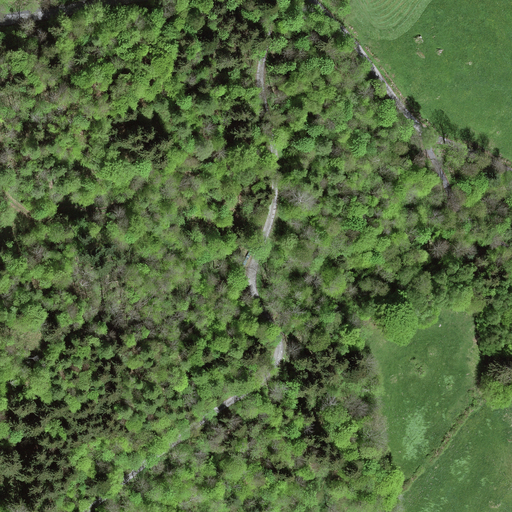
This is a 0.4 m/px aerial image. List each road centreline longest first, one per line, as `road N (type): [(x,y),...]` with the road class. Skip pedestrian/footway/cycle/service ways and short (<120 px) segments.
road 1 (track): [(82,511),(271,372),(276,331),(249,279),(279,183),(260,85),(267,0)]
road 2 (track): [(314,0),(373,58),(419,125),(511,170)]
road 3 (track): [(419,125),(463,221),(511,252)]
